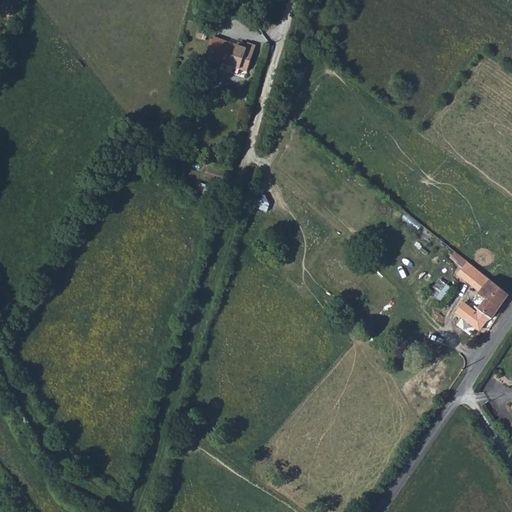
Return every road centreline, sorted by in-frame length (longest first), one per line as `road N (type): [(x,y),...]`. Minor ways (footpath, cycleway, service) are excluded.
road 1 (track): [(142,511),(252,144)]
road 2 (unclassified): [(378,511),(511,313)]
road 3 (track): [(115,511),(71,475),(0,370)]
road 4 (residential): [(252,144),(294,0)]
